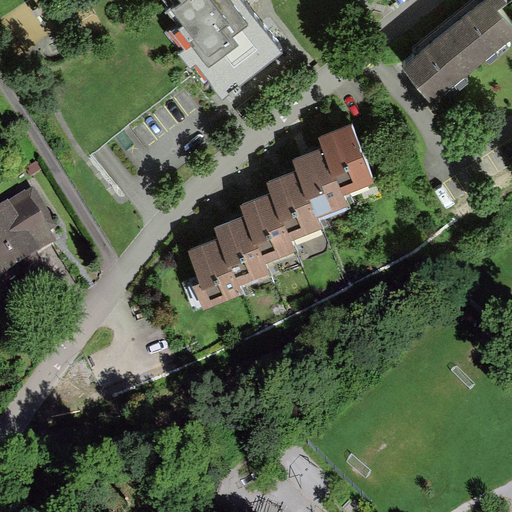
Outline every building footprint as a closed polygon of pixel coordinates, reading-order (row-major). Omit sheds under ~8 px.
[(257,9),(249,0),(166,0),(165,1),(178,18),(165,28),(191,63),(189,65),(210,93),(219,86),(222,90),(230,84),(232,86),(242,79),(240,76),(283,43),(257,9)] [(470,0),(448,18),(402,54),(431,90),(511,27),(511,13),(501,0),(470,0)] [(334,120),(319,126),(323,137),(333,161),(336,159),(345,183),(374,171),(350,114),(334,120)] [(333,161),(323,137),(308,143),(293,148),(298,160),(307,183),(309,183),(318,207),(349,195),(345,183),(336,159),(333,161)] [(307,183),(298,160),(282,166),(267,171),(271,183),(281,207),(283,206),(292,229),(322,217),(318,207),(309,183),(307,183)] [(281,207),(271,183),(256,188),(241,194),(245,205),(254,229),(257,228),(266,251),(297,240),(292,229),(283,206),(281,207)] [(25,191),(0,207),(0,279),(57,243),(51,233),(59,227),(34,188),(27,193),(25,191)] [(254,229),(245,205),(229,211),(215,217),(219,228),(228,251),(231,250),(240,275),(271,263),(266,251),(257,228),(254,229)] [(228,251),(219,228),(204,234),(189,239),(199,267),(193,270),(204,299),(244,284),(240,275),(231,250),(228,251)]
